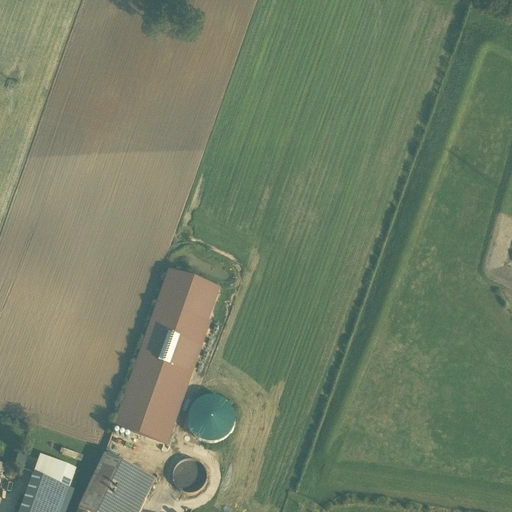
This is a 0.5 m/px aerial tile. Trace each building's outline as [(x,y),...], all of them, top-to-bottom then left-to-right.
[(219,289),(169,272),(114,428),(166,447),(209,325),(206,324),(219,289)] [(224,441),(230,435),(234,426),(234,417),(230,409),(224,403),(216,399),(207,399),(198,402),(192,409),(188,417),(188,426),(192,434),(198,441),(206,444),(215,444),(224,441)] [(83,458),(61,450),(59,455),(81,463),(83,458)] [(14,470),(22,472),(26,458),(23,457),(18,456),(14,470)] [(104,456),(79,510),(81,511),(122,511),(140,474),(104,456)] [(40,457),(33,477),(69,489),(76,470),(40,457)] [(203,468),(198,464),(191,462),(184,462),(178,466),(174,471),(172,478),(174,485),(178,491),(184,494),(191,495),(198,493),(203,488),(206,482),(206,475),(203,468)] [(140,474),(122,511),(139,511),(154,480),(140,474)] [(20,511),(60,511),(69,489),(33,477),(20,511)] [(66,511),(74,491),(69,489),(60,511),(66,511)]
